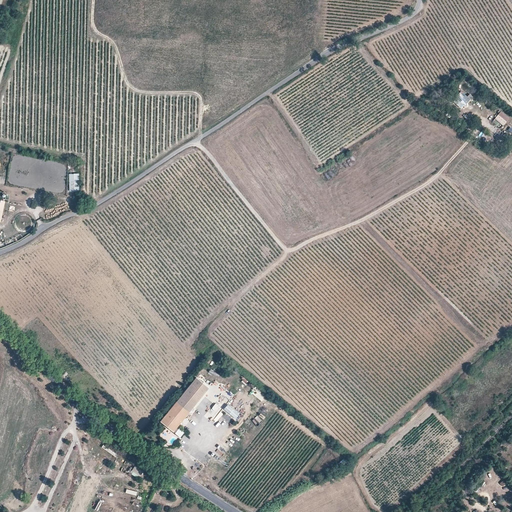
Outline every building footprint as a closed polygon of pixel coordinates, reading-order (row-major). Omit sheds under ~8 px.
[(452,101),(462,110),(471,100),(461,91),(452,101)] [(501,112),(496,119),(504,126),(510,119),(501,112)] [(79,174),(69,175),(70,192),(80,192),(79,174)] [(12,239),(0,243),(0,249),(14,244),(12,239)] [(177,427),(208,387),(195,377),(160,421),(173,432),(177,427)] [(262,401),(265,396),(254,388),(251,393),(262,401)] [(228,405),(223,410),(235,421),(240,415),(228,405)] [(212,421),(215,416),(207,412),(205,416),(212,421)] [(114,457),(116,454),(104,445),(102,448),(114,457)] [(130,468),(128,472),(138,479),(143,471),(135,466),(132,470),(130,468)] [(104,494),(112,496),(114,489),(106,487),(104,494)] [(94,508),(97,510),(102,500),(99,498),(94,508)]
